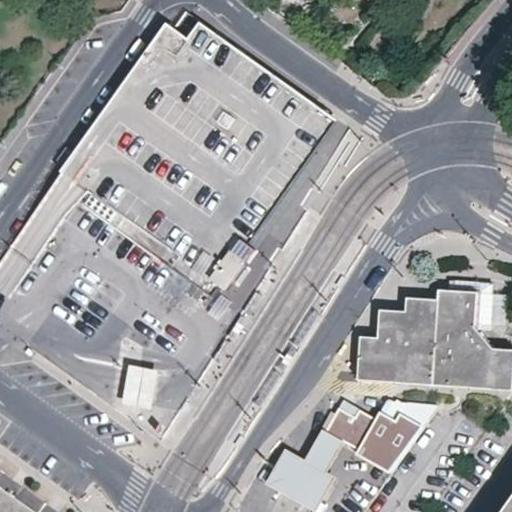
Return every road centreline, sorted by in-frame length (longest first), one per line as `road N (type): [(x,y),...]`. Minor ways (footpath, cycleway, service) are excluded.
road 1 (residential): [(209,511),(391,240)]
road 2 (residential): [(158,0),(0,221)]
road 3 (residential): [(379,116),(212,0)]
road 4 (residential): [(0,389),(133,492)]
road 5 (residential): [(449,163),(511,58)]
